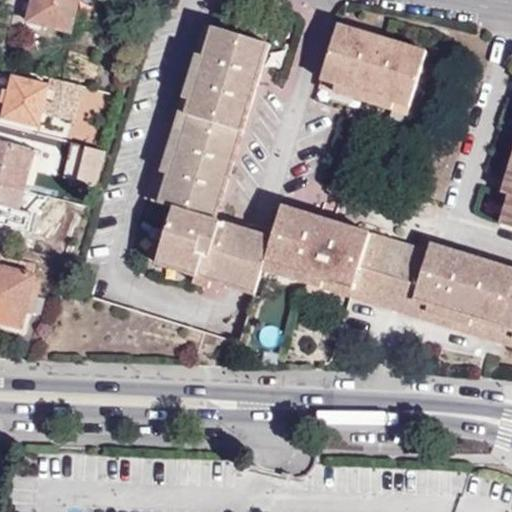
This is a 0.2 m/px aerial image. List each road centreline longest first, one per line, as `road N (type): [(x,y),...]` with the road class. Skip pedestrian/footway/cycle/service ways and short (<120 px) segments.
road 1 (secondary): [(235,405),(0,382)]
road 2 (secondary): [(0,406),(235,405)]
road 3 (secondary): [(456,413),(235,405)]
road 4 (unknown): [(457,229),(335,208)]
